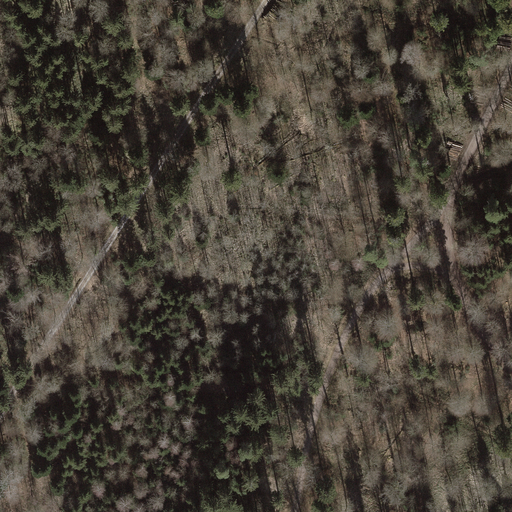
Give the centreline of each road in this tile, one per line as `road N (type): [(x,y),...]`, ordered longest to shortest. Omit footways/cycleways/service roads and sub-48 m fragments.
road 1 (track): [(263,0),(122,213),(0,421)]
road 2 (track): [(292,511),(320,395),(378,282),(445,205)]
road 3 (track): [(445,205),(462,298),(511,366)]
road 4 (track): [(511,79),(445,205)]
